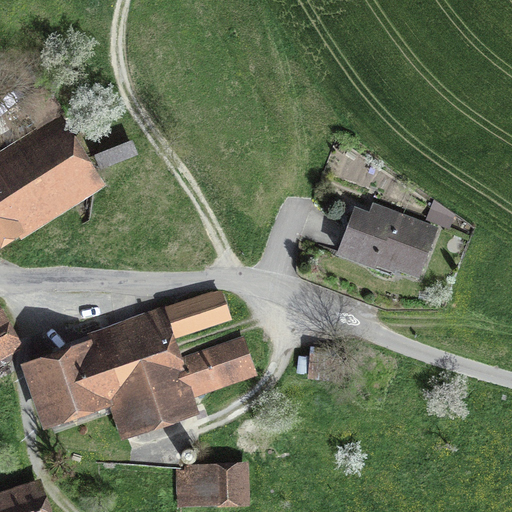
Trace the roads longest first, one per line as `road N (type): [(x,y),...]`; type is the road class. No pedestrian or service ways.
road 1 (unclassified): [(511,380),(250,284),(0,279)]
road 2 (track): [(123,0),(117,51),(126,89),(208,216),(231,282)]
road 3 (track): [(73,511),(35,460),(24,382),(30,281)]
